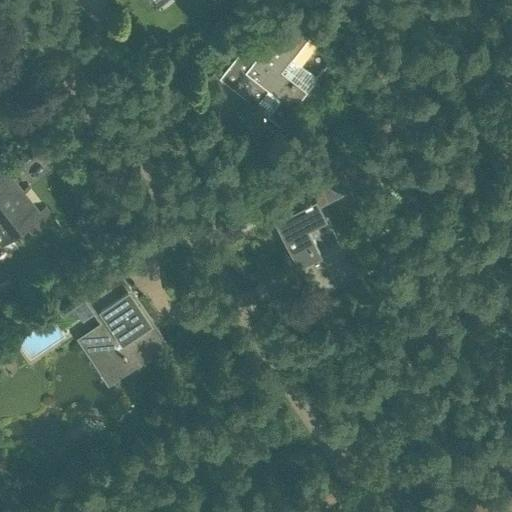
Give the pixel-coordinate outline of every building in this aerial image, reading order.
[(214,74),(207,84),(225,98),(232,88),(244,74),(266,91),(254,106),(279,125),(334,56),(323,47),(335,32),(308,11),(296,26),(287,19),(253,62),(240,52),(219,78),(214,74)] [(288,222),(277,228),(314,297),(337,285),(306,227),(325,217),(319,205),(378,174),(373,166),(368,156),(278,202),(288,222)] [(373,166),(378,174),(379,177),(392,170),(386,159),(373,166)] [(0,242),(1,244),(26,224),(33,234),(53,219),(45,208),(39,213),(1,164),(0,164),(0,242)] [(130,287),(117,267),(78,291),(101,325),(82,338),(108,378),(163,343),(136,302),(122,310),(114,298),(130,287)] [(61,314),(71,307),(66,300),(56,306),(61,314)]
